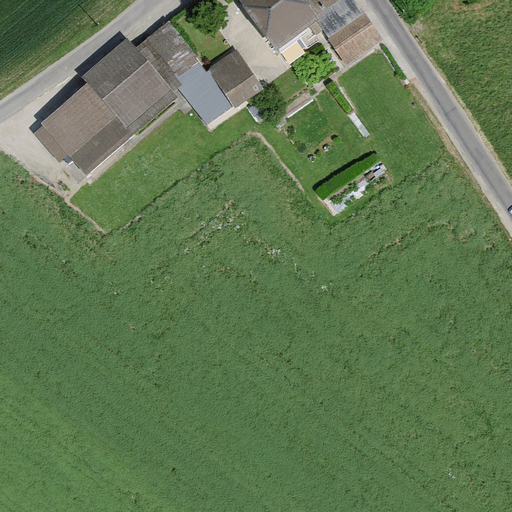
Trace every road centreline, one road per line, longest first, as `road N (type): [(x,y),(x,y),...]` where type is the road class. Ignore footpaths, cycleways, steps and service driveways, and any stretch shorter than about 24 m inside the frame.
road 1 (unclassified): [(511,205),(376,0)]
road 2 (unclassified): [(153,0),(0,114)]
